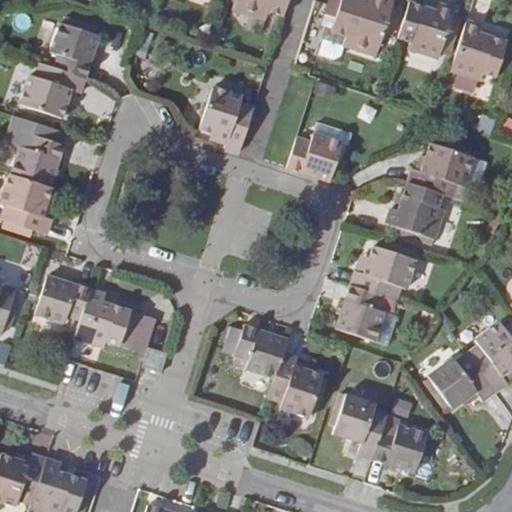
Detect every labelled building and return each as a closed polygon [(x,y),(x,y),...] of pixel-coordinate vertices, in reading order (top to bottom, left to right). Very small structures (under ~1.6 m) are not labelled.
[(283,18),(288,0),(237,0),(234,12),(266,23),(269,14),(283,18)] [(368,0),(367,2),(360,0),(342,0),(332,33),(348,38),(345,48),(378,59),(385,35),(387,28),(392,14),(394,7),(396,0),(368,0)] [(438,13),(409,4),(397,40),(413,43),(410,51),(439,61),(454,16),(456,11),(441,6),(438,13)] [(402,10),(394,7),(392,14),(399,17),(402,10)] [(399,17),(392,14),(387,28),(395,31),(399,17)] [(461,19),(454,16),(439,61),(447,63),(461,19)] [(484,27),(467,21),(451,72),(482,82),(484,75),(497,79),(509,44),(481,35),(484,27)] [(56,70),(85,80),(100,36),(62,25),(52,54),(60,57),(56,70)] [(395,31),(387,28),(385,35),(393,37),(395,31)] [(321,56),(340,62),(345,48),(348,38),(332,33),(329,32),(321,56)] [(81,93),(85,80),(41,66),(37,80),(32,78),(22,107),(62,119),(72,91),(81,93)] [(240,155),(255,108),(241,104),(243,98),(214,89),(200,130),(229,139),(226,149),(240,155)] [(403,125),(407,111),(389,106),(385,120),(403,125)] [(39,125),(15,118),(13,126),(36,133),(39,125)] [(344,145),(349,146),(352,136),(317,124),(314,135),(344,145)] [(20,149),(11,177),(50,190),(64,147),(35,137),(36,133),(13,126),(6,144),(20,149)] [(288,169),(331,184),(344,145),(314,135),(311,144),(298,139),(288,169)] [(414,170),(409,186),(442,196),(455,201),(459,186),(464,188),(476,149),(436,136),(424,174),(414,170)] [(44,218),(52,191),(50,190),(11,177),(2,205),(6,207),(2,221),(48,237),(52,221),(44,218)] [(442,196),(409,186),(399,214),(392,211),(387,225),(435,241),(446,211),(438,209),(442,196)] [(356,273),(352,288),(382,298),(396,302),(401,290),(407,291),(416,261),(375,248),(366,276),(356,273)] [(91,292),(91,291),(49,278),(37,315),(66,325),(69,316),(82,321),(91,292)] [(0,280),(0,335),(3,337),(18,292),(5,288),(6,282),(0,280)] [(382,298),(352,288),(337,331),(376,344),(386,314),(379,311),(382,298)] [(91,292),(82,321),(76,338),(106,349),(108,342),(121,348),(132,313),(105,304),(107,296),(91,292)] [(121,348),(135,353),(146,318),(132,313),(121,348)] [(480,348),(469,356),(496,393),(508,384),(501,375),(511,367),(511,337),(503,325),(477,344),(480,348)] [(285,353),(289,341),(246,327),(244,333),(232,329),(228,342),(240,345),(234,365),(276,379),(285,353)] [(228,342),(225,353),(236,357),(240,345),(228,342)] [(169,355),(151,349),(144,367),(163,374),(169,355)] [(285,353),(276,379),(270,398),(283,403),(281,408),(311,418),(324,377),(297,367),(300,359),(285,353)] [(485,402),(496,393),(469,356),(458,364),(455,360),(430,379),(453,410),(478,392),(485,402)] [(359,455),(375,460),(384,430),(389,414),(375,410),(377,405),(346,396),(335,434),(363,444),(359,455)] [(398,434),(384,430),(375,460),(416,474),(429,435),(400,426),(398,434)] [(0,454),(0,500),(17,506),(19,501),(33,506),(48,460),(34,456),(30,465),(0,454)] [(63,465),(48,460),(33,506),(32,509),(41,511),(86,511),(95,484),(61,472),(63,465)]
